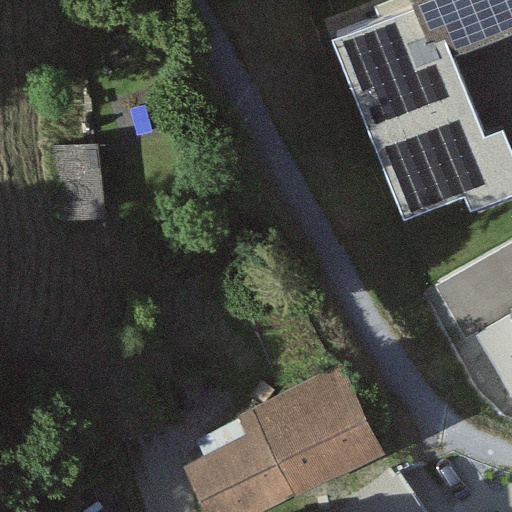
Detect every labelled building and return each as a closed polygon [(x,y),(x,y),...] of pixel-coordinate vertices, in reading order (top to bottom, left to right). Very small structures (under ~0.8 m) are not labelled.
[(511,0),(413,0),(430,42),(435,54),(471,40),(511,23),(511,0)] [(435,54),(430,42),(396,56),(432,147),(503,119),(471,40),(435,54)] [(96,138),(53,142),(60,214),(103,210),(96,138)] [(511,276),(481,291),(511,355),(511,276)] [(84,363),(109,439),(185,414),(160,338),(84,363)] [(229,511),(381,432),(342,357),(237,412),(245,428),(185,460),(212,511),(229,511)] [(425,456),(391,475),(401,492),(435,473),(425,456)]
